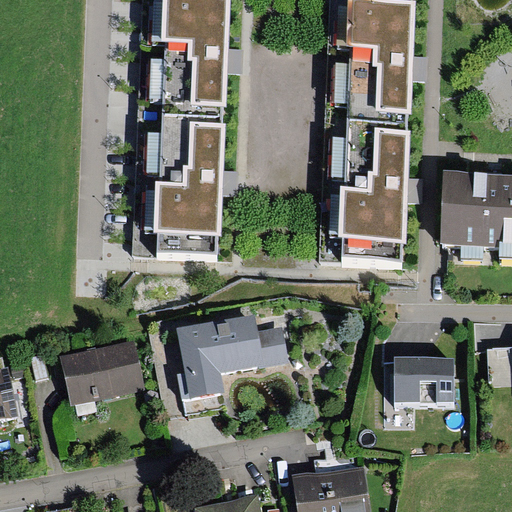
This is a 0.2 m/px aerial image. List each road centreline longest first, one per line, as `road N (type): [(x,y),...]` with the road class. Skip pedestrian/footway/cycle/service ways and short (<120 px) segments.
road 1 (residential): [(0,496),(310,438)]
road 2 (residential): [(99,0),(89,263)]
